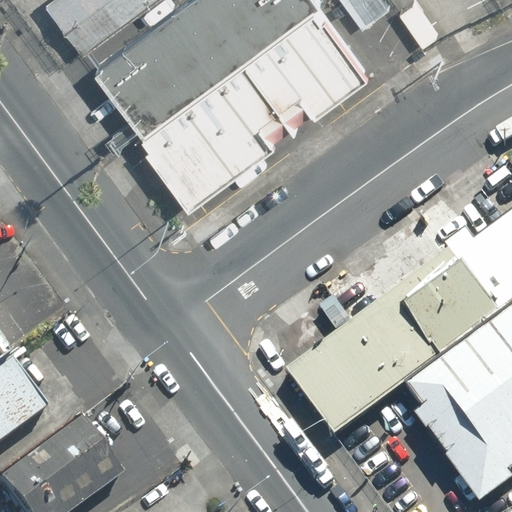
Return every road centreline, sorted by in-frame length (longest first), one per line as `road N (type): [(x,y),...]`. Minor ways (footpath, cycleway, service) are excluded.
road 1 (unclassified): [(511,75),(165,326)]
road 2 (primary): [(0,107),(165,326)]
road 3 (primary): [(165,326),(299,511)]
